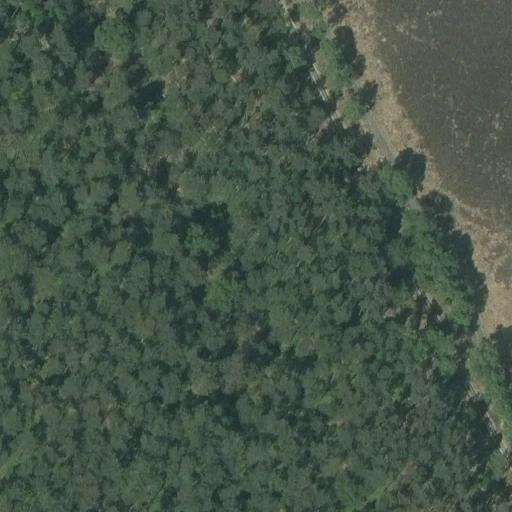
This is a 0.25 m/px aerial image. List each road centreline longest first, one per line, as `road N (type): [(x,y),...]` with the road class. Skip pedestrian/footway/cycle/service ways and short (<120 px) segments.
road 1 (track): [(278,0),(511,466)]
road 2 (track): [(0,300),(99,511)]
